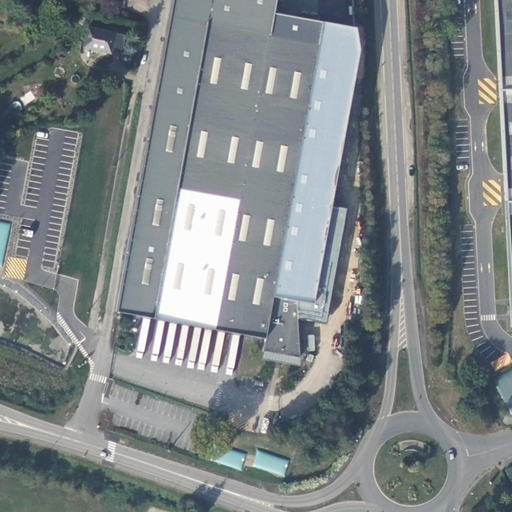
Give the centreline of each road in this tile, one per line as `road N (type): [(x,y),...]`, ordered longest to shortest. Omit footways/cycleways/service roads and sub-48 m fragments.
road 1 (unclassified): [(161,0),(101,371),(79,441)]
road 2 (unknown): [(103,360),(255,402),(293,399),(323,361),(316,203)]
road 3 (secondary): [(401,266),(385,0)]
road 4 (secondary): [(401,266),(381,430)]
road 5 (secondary): [(433,426),(419,389),(401,266)]
road 6 (secondary): [(362,458),(345,481),(312,500),(222,490)]
road 7 (secondary): [(79,441),(222,490)]
